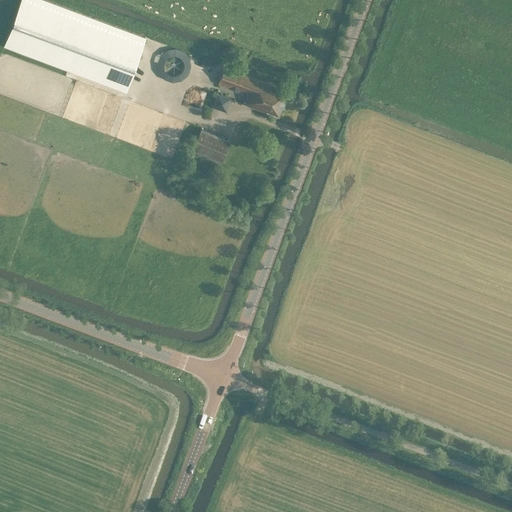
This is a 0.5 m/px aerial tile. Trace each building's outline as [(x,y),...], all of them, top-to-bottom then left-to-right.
[(20,0),(5,41),(48,57),(126,87),(145,34),(56,0),(20,0)] [(167,71),(188,71),(187,48),(166,49),(167,71)] [(225,62),(225,63),(219,80),(240,87),(240,86),(249,89),(245,99),(269,109),(280,113),(290,86),(225,62)] [(214,97),(230,104),(236,89),(220,83),(214,97)] [(222,158),(232,135),(202,123),(193,146),(222,158)] [(232,138),(242,142),(245,132),(247,127),(238,123),(232,138)]
